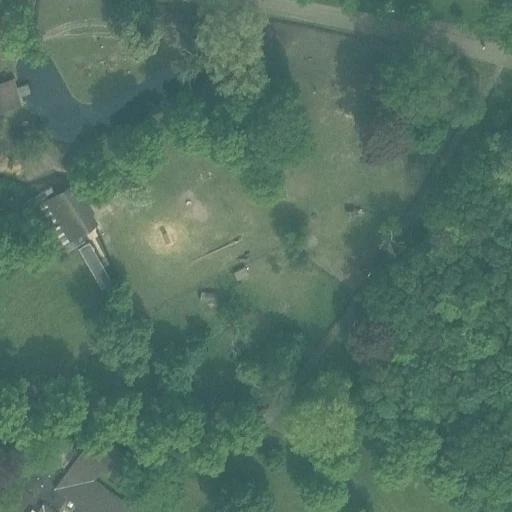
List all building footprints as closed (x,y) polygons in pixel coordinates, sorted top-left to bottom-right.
[(71,240),(81,234),(95,225),(70,184),(45,199),(71,240)] [(68,349),(102,330),(60,254),(26,273),(68,349)] [(99,258),(79,272),(93,293),(114,278),(99,258)] [(360,261),(351,269),(363,282),(372,274),(360,261)] [(0,511),(139,511),(94,479),(100,471),(106,476),(123,451),(95,431),(79,452),(77,449),(78,448),(55,433),(43,452),(45,453),(23,484),(15,478),(0,498),(0,511)]
